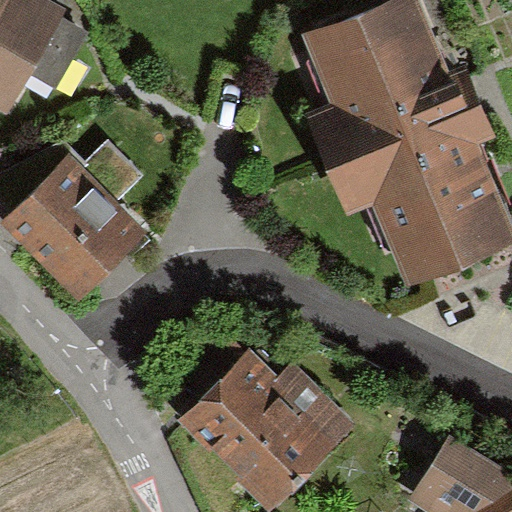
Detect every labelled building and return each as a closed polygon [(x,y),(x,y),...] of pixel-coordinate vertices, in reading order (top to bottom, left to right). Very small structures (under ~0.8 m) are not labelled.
[(66,1),(63,0),(0,0),(0,119),(2,121),(66,1)] [(422,0),(399,0),(304,40),(332,108),(310,117),(349,211),(375,200),(410,286),(511,243),(511,216),(483,146),(499,140),(469,66),(452,73),(422,0)] [(83,163),(64,142),(0,176),(0,204),(10,216),(6,221),(80,304),(153,240),(116,199),(142,176),(110,140),(83,163)] [(279,374),(250,347),(178,426),(273,511),(281,511),(362,424),(292,360),(279,374)] [(429,511),(511,511),(511,471),(451,437),(410,501),(429,511)]
